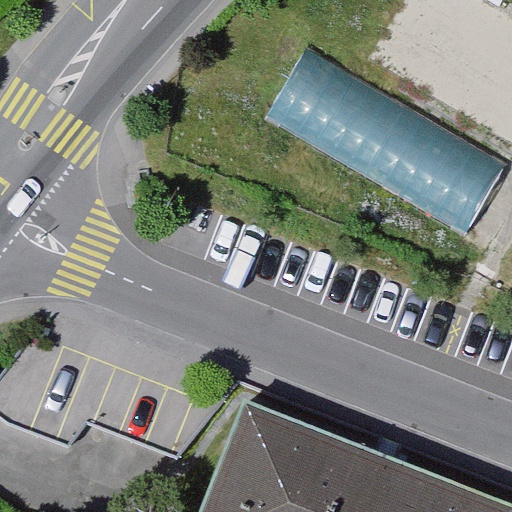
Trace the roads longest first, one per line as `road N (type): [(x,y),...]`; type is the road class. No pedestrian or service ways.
road 1 (residential): [(0,235),(511,433)]
road 2 (tertiary): [(0,183),(45,117),(148,0)]
